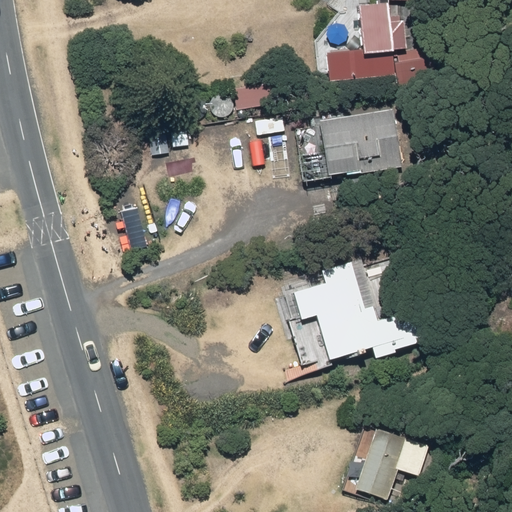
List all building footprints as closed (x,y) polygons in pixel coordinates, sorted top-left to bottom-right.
[(330,55),(333,86),(397,81),(398,89),(436,84),(433,61),(395,67),(394,57),(407,56),(404,27),(390,28),(389,10),(357,12),(360,52),(330,55)] [(234,95),(235,112),(279,108),(277,90),(234,95)] [(393,116),(320,128),(328,181),(401,170),(393,116)] [(358,321),(348,286),(296,301),(303,326),(310,324),(323,369),(372,353),(375,364),(396,357),(396,355),(420,348),(412,319),(376,330),(358,321)] [(375,433),(355,494),(388,505),(408,444),(375,433)]
